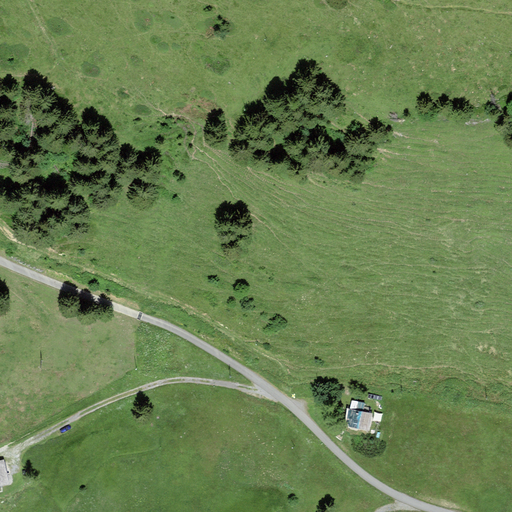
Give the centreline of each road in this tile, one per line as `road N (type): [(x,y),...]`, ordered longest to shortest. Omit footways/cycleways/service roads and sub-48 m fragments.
road 1 (track): [(0,259),(183,334),(287,402)]
road 2 (track): [(265,387),(169,380),(102,403),(13,449)]
road 3 (track): [(287,402),(363,474),(440,511)]
